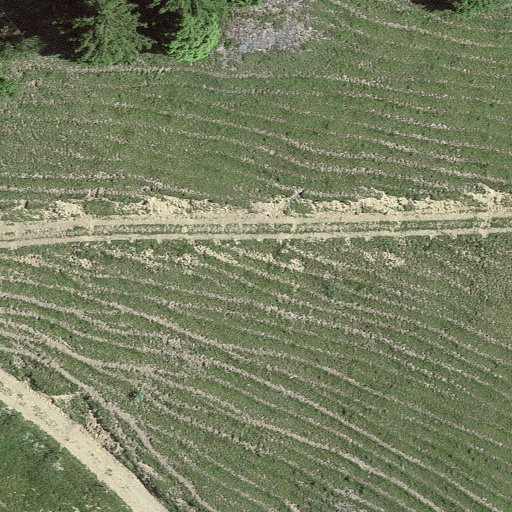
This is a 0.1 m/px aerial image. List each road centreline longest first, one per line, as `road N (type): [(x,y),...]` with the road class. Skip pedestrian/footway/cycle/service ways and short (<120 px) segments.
road 1 (track): [(511,221),(0,239)]
road 2 (track): [(0,388),(152,511)]
